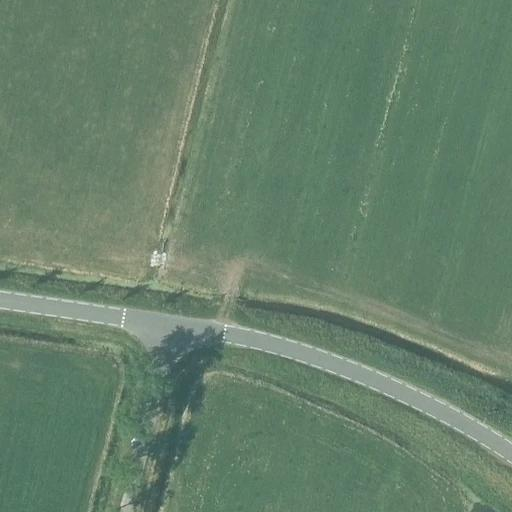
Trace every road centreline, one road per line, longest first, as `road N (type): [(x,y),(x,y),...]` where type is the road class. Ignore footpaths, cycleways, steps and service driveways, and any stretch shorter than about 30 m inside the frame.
road 1 (unclassified): [(511,454),(409,394),(298,355),(169,326)]
road 2 (unclassified): [(169,326),(123,511)]
road 3 (unclassified): [(169,326),(0,301)]
